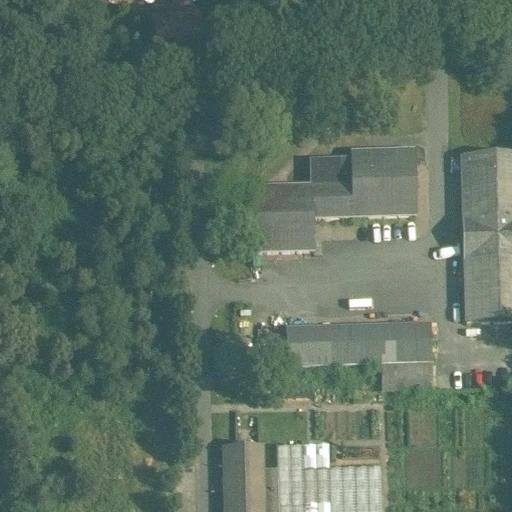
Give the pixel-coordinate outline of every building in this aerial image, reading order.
[(96,11),(105,9),(103,0),(94,2),(96,11)] [(183,0),(173,0),(170,1),(179,51),(201,48),(195,14),(192,14),(190,5),(184,6),(183,0)] [(179,51),(170,1),(157,3),(158,11),(153,12),(154,21),(152,22),(158,55),(179,51)] [(311,189),(249,191),(250,256),(313,254),(313,240),(312,222),(415,219),(413,162),(413,155),(351,156),(352,163),(310,165),(311,189)] [(463,264),(465,326),(511,324),(511,159),(461,161),(462,223),(476,223),(477,263),(463,264)] [(381,368),(381,392),(431,390),(430,327),(286,332),(287,370),(381,368)] [(223,450),(224,511),(277,511),(277,473),(263,473),(263,449),(223,450)] [(277,473),(277,511),(381,511),(380,472),(329,473),(328,450),(277,450),(277,473)]
